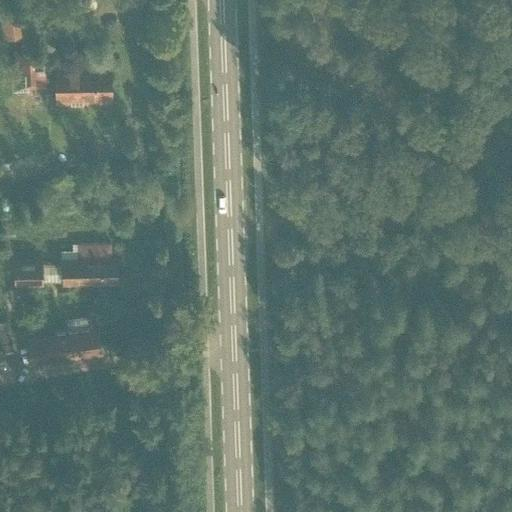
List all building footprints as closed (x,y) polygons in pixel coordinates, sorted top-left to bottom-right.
[(110,68),(55,70),(55,71),(44,72),(44,67),(43,47),(13,48),(14,71),(11,71),(12,91),(46,87),(45,79),(55,79),(56,104),(111,102),(110,68)] [(110,243),(76,244),(77,259),(62,259),(63,284),(116,283),(116,258),(110,258),(110,243)] [(41,260),(13,260),(13,286),(42,286),(41,260)] [(25,287),(16,287),(4,287),(4,308),(25,309),(25,287)] [(29,328),(52,328),(53,304),(30,304),(29,328)] [(25,340),(29,364),(95,355),(92,331),(25,340)]
